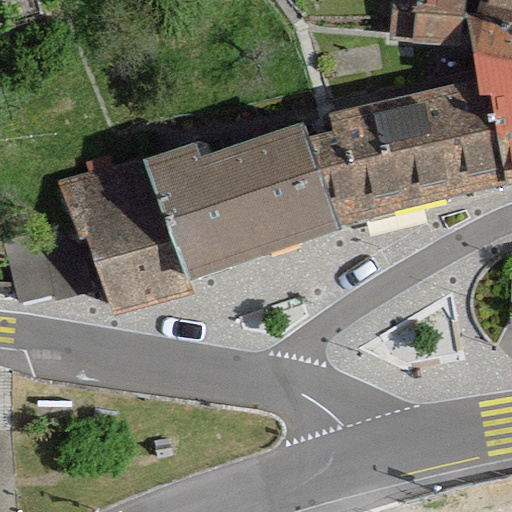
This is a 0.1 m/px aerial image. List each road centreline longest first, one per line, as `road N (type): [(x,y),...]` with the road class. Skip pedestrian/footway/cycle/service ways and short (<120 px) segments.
road 1 (residential): [(511,219),(472,234),(337,318),(278,373)]
road 2 (residential): [(0,333),(278,373)]
road 3 (residential): [(367,452),(207,511)]
road 4 (residential): [(367,452),(511,418)]
